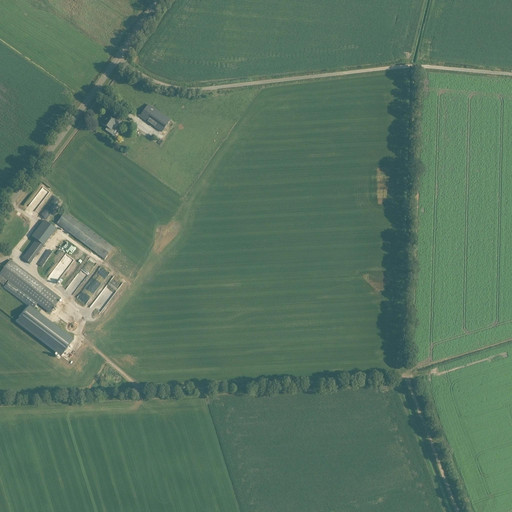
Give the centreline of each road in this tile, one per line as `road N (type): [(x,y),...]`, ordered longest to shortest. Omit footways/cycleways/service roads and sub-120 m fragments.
road 1 (track): [(455,511),(403,378),(0,397)]
road 2 (unclassified): [(511,74),(395,67),(202,89),(162,84),(117,58)]
road 3 (tertiary): [(117,58),(0,217)]
